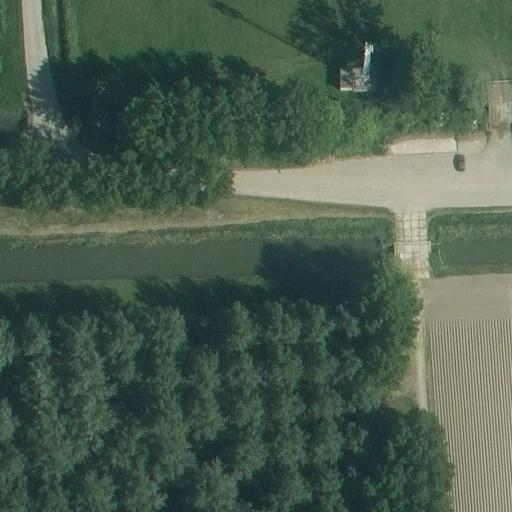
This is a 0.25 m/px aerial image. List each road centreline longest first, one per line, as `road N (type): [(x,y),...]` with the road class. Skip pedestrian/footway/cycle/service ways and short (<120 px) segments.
road 1 (unclassified): [(47,167),(354,192),(511,195)]
road 2 (track): [(430,511),(407,193)]
road 3 (unclassified): [(47,167),(30,0)]
